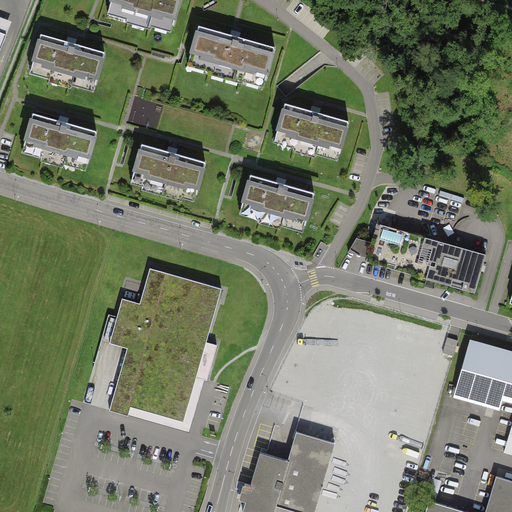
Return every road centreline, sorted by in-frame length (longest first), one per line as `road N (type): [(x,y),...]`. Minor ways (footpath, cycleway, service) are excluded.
road 1 (residential): [(285,288),(266,261),(247,253),(0,179)]
road 2 (residential): [(285,288),(284,319),(214,511)]
road 3 (residential): [(285,288),(336,277),(511,327)]
